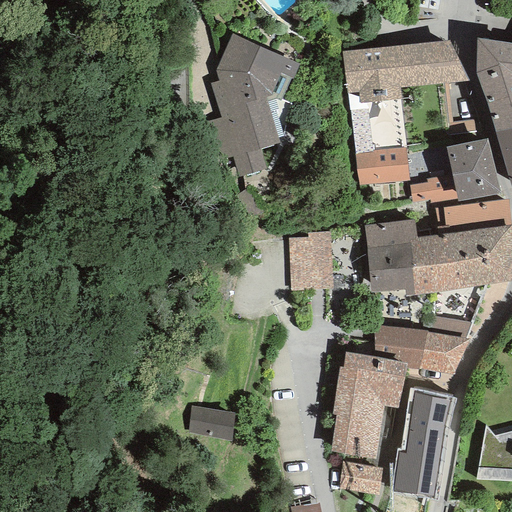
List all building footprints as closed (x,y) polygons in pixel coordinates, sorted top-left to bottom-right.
[(220,118),(204,121),(215,163),(231,157),(237,177),(264,168),(259,148),(278,144),(265,101),(275,99),(281,102),(289,79),(293,80),(299,64),(232,35),(214,71),(218,82),(210,83),(220,118)] [(511,43),(476,38),(475,73),(498,66),(497,62),(511,63),(511,43)] [(469,81),(464,39),(342,52),(356,186),(409,181),(399,88),(469,81)] [(498,66),(475,73),(486,103),(494,133),(511,128),(511,63),(497,62),(498,66)] [(511,128),(494,133),(511,191),(511,190),(511,128)] [(487,139),(445,148),(452,175),(426,179),(426,184),(409,185),(412,203),(429,200),(430,203),(457,200),(457,202),(500,194),(487,139)] [(508,200),(434,209),(437,235),(509,227),(508,200)] [(415,220),(363,226),(369,293),(404,289),(405,295),(511,282),(511,252),(509,227),(437,235),(417,237),(415,220)] [(330,231),(308,232),(309,238),(288,239),(291,291),(333,289),(330,231)] [(424,314),(420,331),(464,338),(470,322),(424,314)] [(420,331),(372,324),(373,357),(406,362),(406,369),(453,376),(471,339),(464,338),(420,331)] [(373,357),(344,352),(341,368),(339,367),(332,415),(336,416),(330,452),(375,459),(383,406),(399,409),(405,369),(406,362),(373,357)] [(456,397),(409,388),(400,449),(396,448),(390,492),(438,500),(448,429),(456,397)] [(191,397),(191,429),(235,429),(236,398),(191,397)] [(511,430),(493,435),(485,426),(476,480),(511,482),(511,430)] [(383,469),(342,461),(337,488),(377,496),(383,469)]
